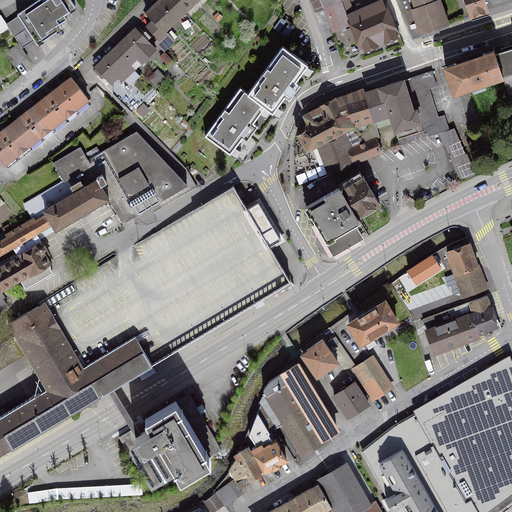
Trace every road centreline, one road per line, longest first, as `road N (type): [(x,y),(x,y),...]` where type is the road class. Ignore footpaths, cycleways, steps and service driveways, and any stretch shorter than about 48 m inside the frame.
road 1 (primary): [(0,480),(326,284)]
road 2 (residential): [(511,335),(246,511)]
road 3 (residential): [(268,173),(239,172),(37,293)]
road 4 (residential): [(330,79),(511,24)]
road 5 (primary): [(326,284),(471,198)]
road 6 (residential): [(0,104),(72,38),(93,0)]
road 7 (residential): [(326,284),(268,173)]
